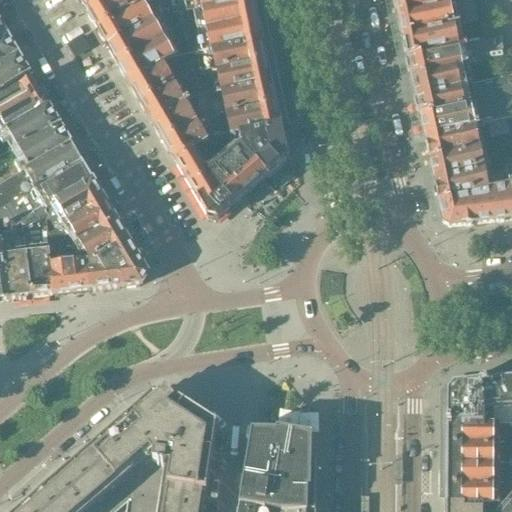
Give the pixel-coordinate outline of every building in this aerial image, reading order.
[(78,0),(86,13),(108,0),(78,0)] [(96,31),(150,0),(108,0),(86,13),(96,31)] [(107,49),(152,23),(152,22),(165,15),(158,0),(150,0),(96,31),(107,49)] [(252,2),(251,0),(173,0),(177,16),(180,16),(252,2)] [(451,0),(393,0),(397,17),(453,5),(451,0)] [(260,43),(252,2),(180,16),(188,58),(260,43)] [(453,5),(397,17),(402,38),(457,26),(453,5)] [(152,23),(107,49),(117,67),(162,41),(152,23)] [(457,26),(402,38),(407,60),(462,48),(457,26)] [(0,64),(17,55),(6,35),(0,38),(0,64)] [(162,41),(117,67),(128,85),(170,62),(174,61),(162,41)] [(489,42),(462,48),(407,60),(411,80),(467,67),(493,62),(489,42)] [(269,85),(260,43),(188,58),(174,61),(187,102),(269,85)] [(20,91),(33,82),(17,55),(0,64),(0,100),(19,89),(20,91)] [(187,102),(174,61),(170,62),(128,85),(151,124),(187,102)] [(467,67),(411,80),(415,99),(472,87),(467,67)] [(511,122),(511,78),(472,87),(415,99),(424,141),(475,130),(511,122)] [(33,82),(20,91),(25,99),(22,101),(19,101),(0,112),(0,133),(0,134),(4,132),(48,107),(46,104),(48,103),(42,93),(40,94),(33,82)] [(279,130),(274,106),(269,85),(187,102),(151,124),(174,165),(192,153),(206,144),(230,139),(242,137),(278,129),(278,130),(279,130)] [(48,107),(4,132),(0,134),(0,140),(3,145),(12,141),(17,150),(59,126),(48,107)] [(59,126),(17,150),(24,161),(15,166),(20,174),(23,172),(27,170),(70,145),(59,126)] [(278,129),(242,137),(230,139),(265,179),(282,164),(285,161),(285,156),(279,130),(278,130),(278,129)] [(475,130),(424,141),(429,162),(479,151),(475,130)] [(192,153),(204,175),(210,185),(231,208),(265,179),(230,139),(206,144),(192,153)] [(70,145),(27,170),(23,172),(35,191),(81,164),(70,145)] [(479,151),(429,162),(433,184),(484,173),(479,151)] [(210,185),(204,175),(192,153),(174,165),(207,221),(211,223),(215,222),(231,208),(210,185)] [(81,164),(35,191),(45,210),(54,205),(92,182),(81,164)] [(484,173),(433,184),(437,202),(488,192),(484,173)] [(92,182),(54,205),(65,224),(103,201),(92,182)] [(511,186),(488,192),(437,202),(442,225),(449,229),(511,221),(511,186)] [(103,201),(65,224),(76,243),(115,221),(103,201)] [(51,299),(47,269),(41,222),(47,220),(42,211),(19,225),(20,234),(28,301),(51,299)] [(115,221),(76,243),(89,265),(89,264),(127,242),(115,221)] [(20,234),(0,236),(0,250),(6,304),(28,301),(20,234)] [(89,264),(89,265),(85,265),(88,294),(139,288),(146,274),(127,242),(89,264)] [(85,265),(47,269),(51,299),(88,294),(85,265)] [(511,509),(511,382),(453,389),(453,390),(450,390),(448,393),(448,395),(447,396),(446,507),(485,508),(511,509)] [(202,511),(215,431),(202,429),(207,421),(174,400),(173,402),(165,393),(147,408),(143,404),(18,511),(79,511),(137,463),(170,468),(167,486),(161,485),(161,487),(165,501),(164,507),(158,507),(158,508),(158,511),(202,511)] [(319,433),(320,413),(280,411),(279,431),(319,433)] [(248,447),(247,453),(311,464),(311,438),(276,432),(275,434),(259,434),(251,434),(248,447)] [(241,493),(238,509),(255,511),(314,511),(315,464),(311,464),(247,453),(243,478),(241,493)]
